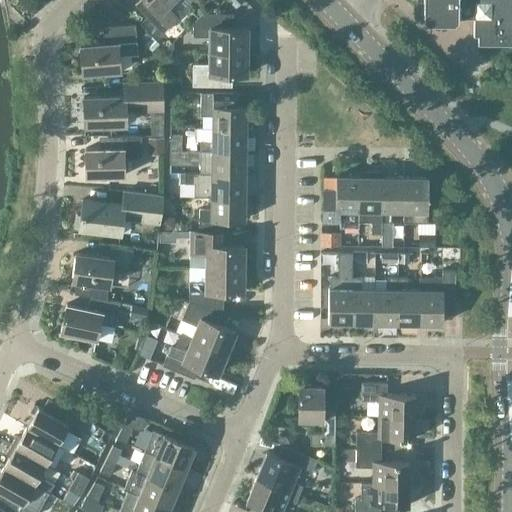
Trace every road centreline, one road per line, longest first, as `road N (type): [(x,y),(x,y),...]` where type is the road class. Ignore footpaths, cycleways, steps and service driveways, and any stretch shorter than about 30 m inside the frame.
road 1 (residential): [(14,343),(45,187),(39,35),(74,0)]
road 2 (residential): [(450,511),(452,356),(279,353)]
road 3 (tertiary): [(511,239),(471,150),(323,0)]
road 4 (unclassified): [(238,436),(14,343)]
road 5 (residential): [(279,353),(284,151)]
road 6 (tertiary): [(511,253),(503,264),(498,319),(501,434),(509,443)]
road 7 (residential): [(284,151),(427,153)]
